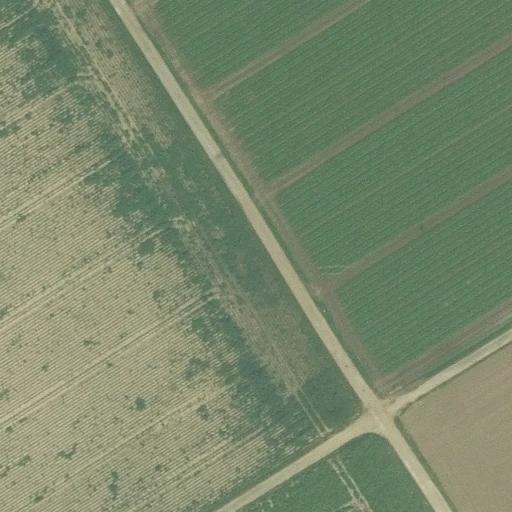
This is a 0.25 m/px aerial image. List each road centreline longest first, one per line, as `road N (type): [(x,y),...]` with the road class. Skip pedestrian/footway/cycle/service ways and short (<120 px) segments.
road 1 (unclassified): [(436,511),(117,0)]
road 2 (unknown): [(376,420),(231,511)]
road 3 (track): [(376,420),(511,335)]
